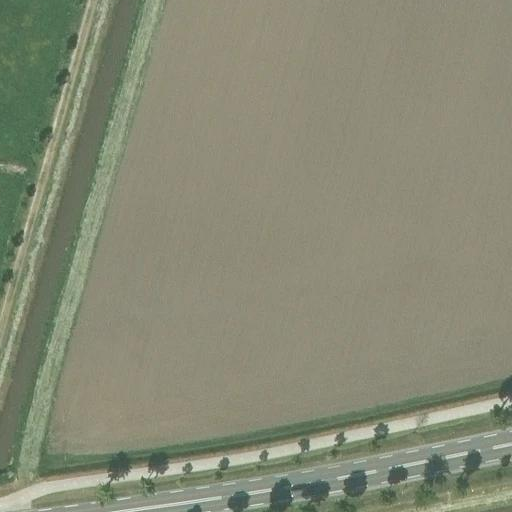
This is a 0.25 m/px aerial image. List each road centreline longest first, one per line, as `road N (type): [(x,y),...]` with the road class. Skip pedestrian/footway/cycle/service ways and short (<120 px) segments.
road 1 (primary): [(133,511),(511,442)]
road 2 (track): [(0,326),(93,0)]
